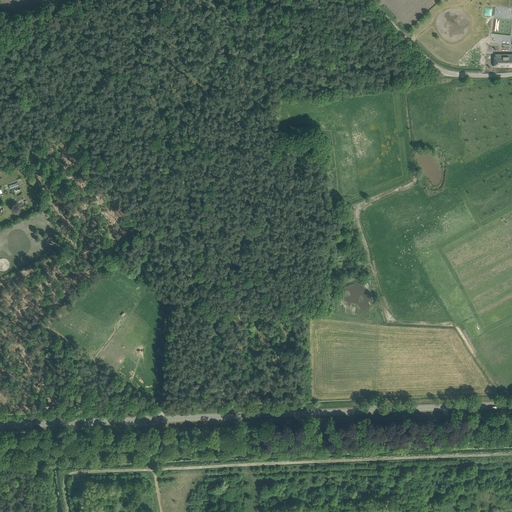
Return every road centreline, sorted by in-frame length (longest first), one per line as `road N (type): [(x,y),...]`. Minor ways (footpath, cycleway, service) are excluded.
road 1 (tertiary): [(0,426),(511,404)]
road 2 (unclassified): [(511,73),(441,70),(368,0)]
